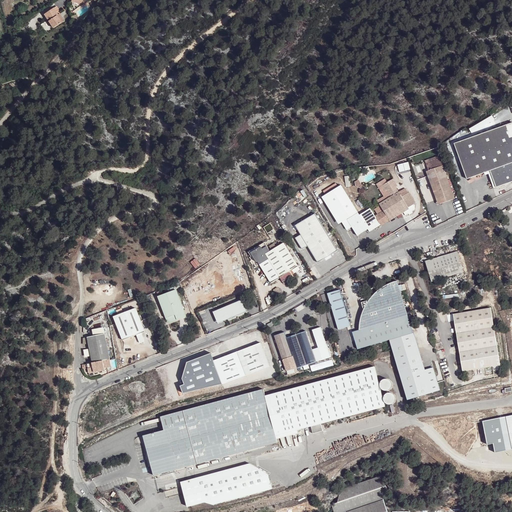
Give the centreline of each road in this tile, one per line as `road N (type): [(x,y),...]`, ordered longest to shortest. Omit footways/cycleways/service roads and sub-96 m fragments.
road 1 (residential): [(511,196),(343,271),(244,327),(87,392),(74,412),(72,470),(101,511)]
road 2 (track): [(99,174),(150,190),(156,203),(98,232),(77,266),(82,288),(63,329),(55,389),(51,459),(61,476)]
road 3 (track): [(0,212),(16,215),(111,168),(138,168),(153,94),(170,67),(249,0)]
